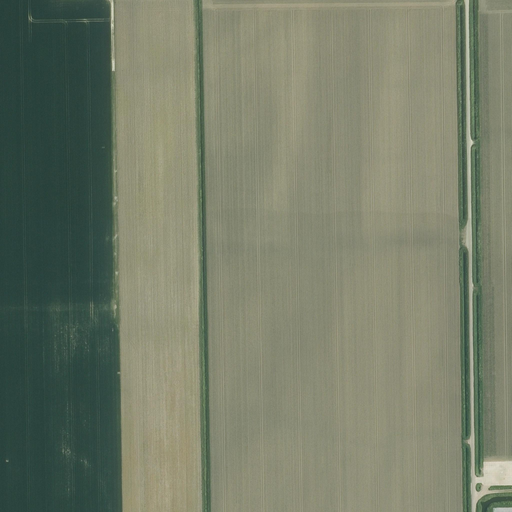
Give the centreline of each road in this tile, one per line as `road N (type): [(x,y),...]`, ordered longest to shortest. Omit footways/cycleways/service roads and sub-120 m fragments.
road 1 (unclassified): [(473,511),(467,0)]
road 2 (track): [(112,0),(117,323)]
